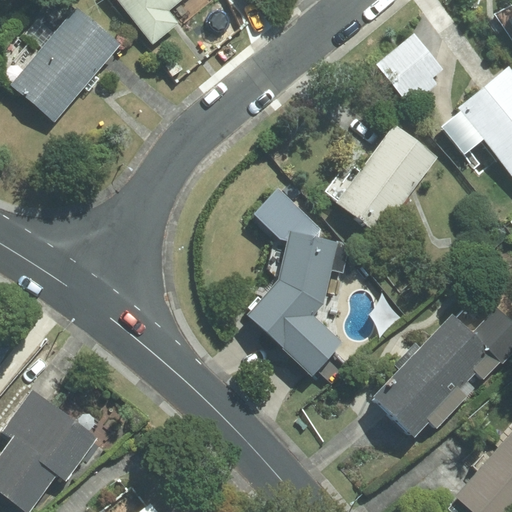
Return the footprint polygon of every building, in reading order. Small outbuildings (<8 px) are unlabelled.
[(121,0),(155,43),(212,0),(121,0)] [(82,6),(14,85),(56,122),(125,44),(82,6)] [(416,31),(377,61),(406,100),(412,95),(416,101),(439,83),(434,76),(444,68),(416,31)] [(511,65),(511,63),(459,104),(511,170),(511,65)] [(440,154),(396,121),(337,199),(381,232),(440,154)] [(282,273),(248,312),(312,374),(343,341),(314,313),(325,304),(333,268),(344,271),(349,247),(340,239),(291,228),(282,273)] [(454,312),(374,393),(416,435),(431,419),(438,426),(476,387),(469,379),(477,371),(484,378),(501,361),(503,363),(511,353),(511,319),(498,306),(473,331),(454,312)] [(0,363),(12,343),(0,336),(0,363)] [(99,435),(31,386),(1,426),(14,435),(0,454),(0,487),(31,510),(59,473),(67,479),(99,435)] [(511,431),(457,493),(477,511),(508,511),(511,508),(511,431)] [(160,511),(152,501),(137,511),(103,511),(160,511)]
